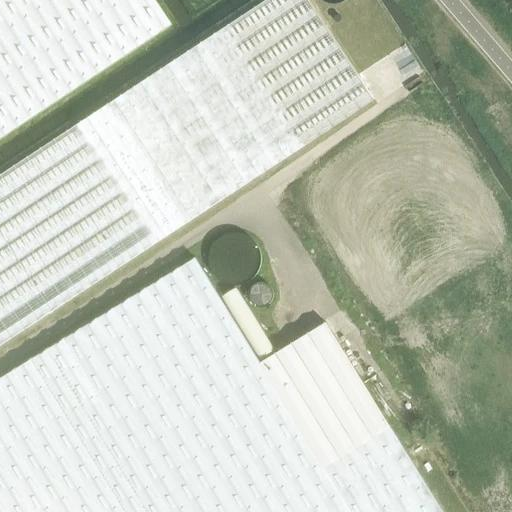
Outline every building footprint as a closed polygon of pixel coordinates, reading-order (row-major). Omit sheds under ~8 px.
[(0,0),(0,139),(170,27),(151,0),(0,0)] [(268,0),(74,127),(0,176),(0,347),(374,101),(306,0),(268,0)] [(257,265),(258,264),(257,258),(256,255),(254,250),(251,247),(248,244),(243,241),(237,239),(234,239),(228,239),(223,240),(216,245),(212,249),(210,253),(208,257),(207,262),(208,267),(209,272),(214,280),(216,283),(221,286),(226,288),(230,289),(235,289),(240,288),(245,285),(250,282),(253,278),(255,274),(257,270),(257,265)] [(0,511),(442,511),(392,430),(325,470),(260,364),(196,259),(0,379),(0,511)] [(326,323),(260,364),(325,470),(392,430),(326,323)]
